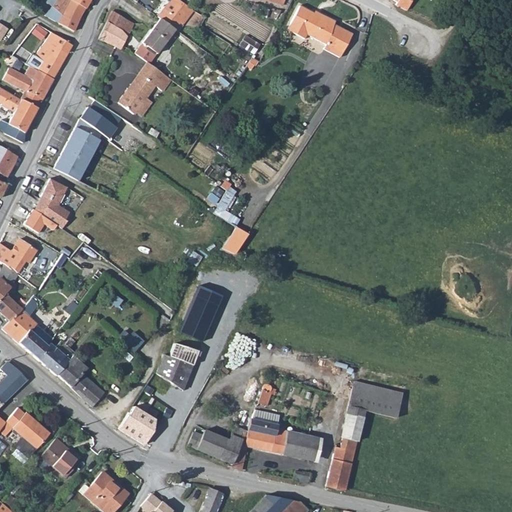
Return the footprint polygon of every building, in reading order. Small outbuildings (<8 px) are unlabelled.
[(56,0),(44,16),(73,32),(80,17),(89,0),(56,0)] [(165,7),(157,17),(159,19),(174,30),(179,23),(182,26),(193,11),(178,0),(165,0),(169,2),(165,7)] [(392,0),(397,2),(396,4),(407,10),(411,0),(392,0)] [(335,22),(325,17),(324,19),(299,6),(286,30),(304,39),(306,35),(325,45),(323,49),(339,58),(352,34),(333,24),(335,22)] [(112,11),(106,22),(120,31),(126,20),(112,11)] [(159,19),(134,54),(149,64),(174,30),(159,19)] [(133,24),(126,20),(120,31),(126,37),(133,24)] [(106,22),(98,39),(120,50),(126,37),(120,31),(106,22)] [(37,38),(43,30),(37,26),(31,33),(37,38)] [(51,33),(34,56),(31,54),(25,64),(29,66),(52,79),(72,46),(51,33)] [(259,44),(245,36),(239,46),(252,54),(259,44)] [(251,58),(245,66),(251,70),(257,61),(251,58)] [(131,115),(135,111),(145,97),(154,85),(161,91),(170,80),(153,68),(152,70),(145,65),(116,103),(131,115)] [(36,109),(52,79),(29,66),(23,76),(8,68),(2,80),(25,92),(20,100),(36,109)] [(20,100),(0,88),(0,103),(1,104),(1,105),(14,112),(3,132),(5,134),(23,142),(23,133),(36,109),(20,100)] [(145,97),(135,111),(141,115),(151,102),(145,97)] [(87,107),(79,119),(101,135),(108,139),(116,127),(87,107)] [(53,169),(77,181),(101,135),(79,119),(53,169)] [(150,129),(148,133),(155,138),(158,133),(150,129)] [(0,173),(6,177),(14,163),(13,163),(16,156),(0,147),(0,173)] [(39,203),(33,211),(46,219),(61,229),(66,221),(64,220),(69,212),(58,205),(66,188),(48,179),(39,197),(41,198),(39,203)] [(234,218),(224,212),(233,195),(226,191),(213,214),(230,224),(234,218)] [(39,203),(24,193),(19,202),(31,210),(33,211),(39,203)] [(30,210),(18,204),(13,214),(25,220),(30,210)] [(46,219),(33,211),(31,210),(23,224),(37,233),(46,219)] [(247,234),(235,228),(222,249),(234,254),(247,234)] [(0,244),(0,262),(0,263),(4,265),(15,273),(24,260),(27,263),(36,251),(19,240),(11,252),(0,244)] [(0,313),(9,321),(9,322),(21,310),(8,298),(12,292),(9,289),(17,274),(15,273),(4,265),(1,269),(0,270),(0,313)] [(196,287),(168,357),(192,366),(219,296),(196,287)] [(77,306),(72,302),(66,311),(70,314),(77,306)] [(9,322),(9,321),(1,329),(36,359),(47,346),(30,332),(37,324),(21,310),(9,322)] [(123,331),(118,338),(124,343),(129,337),(123,331)] [(129,337),(124,343),(134,351),(142,341),(132,333),(129,337)] [(47,346),(36,359),(55,376),(56,375),(72,356),(74,354),(60,341),(55,348),(49,343),(47,346)] [(156,373),(182,390),(192,366),(168,357),(163,355),(156,373)] [(72,356),(56,375),(69,387),(81,398),(91,407),(103,393),(81,374),(86,368),(72,356)] [(7,362),(0,369),(6,375),(15,369),(7,362)] [(15,369),(6,375),(0,381),(0,406),(26,381),(15,369)] [(156,373),(133,407),(154,420),(160,424),(183,390),(182,390),(156,373)] [(353,382),(347,407),(363,411),(395,419),(401,393),(353,382)] [(262,390),(257,403),(266,406),(270,394),(274,395),(276,390),(271,388),(270,386),(268,385),(266,384),(264,385),(263,386),(262,388),(263,390),(262,390)] [(154,420),(133,407),(127,416),(126,415),(117,429),(144,445),(152,432),(154,420)] [(347,407),(342,427),(344,428),(358,432),(363,411),(347,407)] [(24,414),(17,408),(4,423),(0,419),(0,431),(5,437),(12,428),(22,436),(14,445),(29,457),(36,449),(49,435),(36,424),(37,423),(25,412),(24,414)] [(254,410),(251,419),(276,429),(278,416),(254,410)] [(231,464),(230,467),(241,470),(246,447),(281,454),(286,432),(286,431),(276,429),(251,419),(250,419),(246,433),(243,432),(241,440),(231,464)] [(234,426),(230,436),(241,440),(243,432),(244,430),(234,426)] [(325,487),(343,491),(358,432),(344,428),(340,448),(335,447),(325,487)] [(202,435),(196,450),(231,464),(241,440),(230,436),(228,440),(204,430),(202,435)] [(187,446),(196,450),(202,435),(200,434),(199,435),(193,432),(187,446)] [(286,432),(281,454),(310,461),(315,438),(286,432)] [(55,439),(40,457),(65,478),(78,462),(59,447),(61,444),(55,439)] [(295,471),(293,480),(308,483),(310,474),(295,471)] [(111,480),(102,472),(88,488),(84,485),(79,491),(102,511),(111,511),(127,494),(120,488),(118,490),(109,482),(111,480)] [(209,489),(198,511),(215,511),(222,495),(209,489)] [(151,494),(140,507),(146,511),(169,511),(170,511),(151,494)] [(265,495),(248,511),(283,511),(294,501),(265,495)] [(294,501),(283,511),(306,511),(308,510),(299,502),(294,501)] [(10,511),(11,511),(0,502),(0,511),(10,511)]
